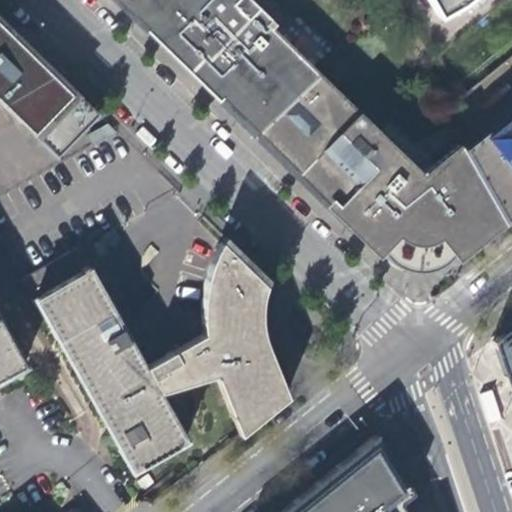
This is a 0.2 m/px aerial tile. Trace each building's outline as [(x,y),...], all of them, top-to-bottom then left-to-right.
[(317,72),(265,25),(270,19),(250,0),(113,0),(172,57),(248,131),(256,131),(317,72)] [(421,0),(429,13),(456,0),(421,0)] [(70,88),(59,77),(47,65),(0,20),(0,103),(18,122),(70,88)] [(317,72),(256,131),(290,165),(293,162),(310,179),(308,182),(344,218),(341,221),(374,255),(378,252),(384,257),(389,260),(394,264),(399,266),(407,268),(414,269),(423,269),(431,268),(438,265),(443,262),(450,256),(455,260),(502,224),(458,149),(456,145),(421,172),(356,110),(317,72)] [(44,146),(53,155),(94,112),(70,88),(18,122),(44,146)] [(511,105),(458,149),(502,224),(511,215),(511,105)] [(290,165),(256,131),(248,131),(324,205),(341,221),(344,218),(308,182),(310,179),(293,162),(290,165)] [(241,431),(246,441),(285,411),(294,400),(286,382),(280,365),(274,352),(273,346),(270,340),(267,318),(268,300),(274,283),(230,239),(224,249),(220,256),(215,268),(212,277),(210,288),(206,303),(205,320),(208,337),(149,371),(165,396),(219,381),(230,405),(241,431)] [(192,445),(165,396),(149,371),(95,270),(35,303),(35,306),(57,345),(134,478),(192,445)] [(511,387),(511,321),(490,339),(504,381),(511,387)] [(0,378),(23,365),(0,325),(0,378)] [(306,485),(272,511),(413,511),(411,507),(406,494),(411,490),(403,478),(399,480),(391,467),(395,465),(389,456),(373,431),(306,485)] [(399,480),(403,478),(399,471),(395,465),(391,467),(399,480)] [(419,511),(413,493),(411,490),(406,494),(411,507),(413,511),(419,511)]
